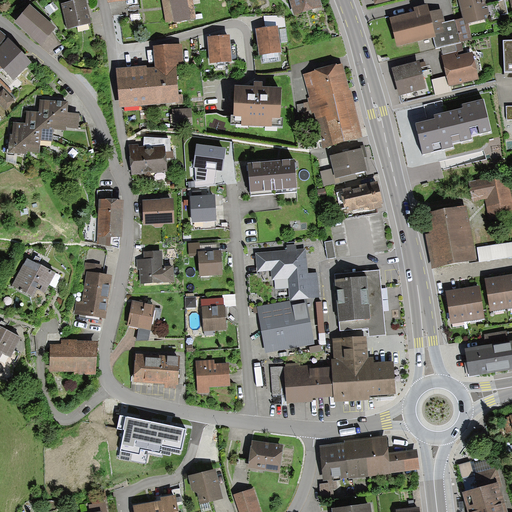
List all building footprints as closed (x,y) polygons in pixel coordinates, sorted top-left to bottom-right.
[(87,2),(86,0),(76,0),(61,3),(66,28),(91,23),(87,2)] [(142,0),(115,2),(116,15),(142,13),(142,0)] [(192,0),(162,0),(166,23),(196,17),(192,0)] [(289,0),(294,14),(322,5),(320,0),(289,0)] [(490,17),(485,0),(458,0),(463,18),(464,24),(468,23),(490,17)] [(504,0),(497,2),(501,15),(508,13),(504,0)] [(53,1),(45,8),(50,14),(58,8),(53,1)] [(55,26),(30,4),(15,21),(40,44),(55,26)] [(415,11),(390,17),(397,46),(434,37),(435,36),(429,12),(427,5),(414,8),(415,11)] [(441,9),(429,12),(435,36),(434,37),(436,48),(460,42),(455,20),(445,23),(441,9)] [(264,15),(266,28),(278,26),(278,28),(286,27),(284,16),(264,15)] [(455,20),(460,42),(472,39),(468,23),(464,24),(463,18),(455,20)] [(278,28),(278,26),(266,28),(255,29),(259,55),(264,54),(264,58),(278,56),(277,52),(282,51),(278,28)] [(32,62),(9,39),(0,48),(0,72),(0,73),(4,69),(14,80),(32,62)] [(229,63),(227,39),(208,41),(210,64),(229,63)] [(461,43),(442,47),(444,54),(458,51),(463,50),(461,43)] [(146,66),(116,68),(119,107),(175,103),(175,104),(184,104),(183,94),(179,94),(177,66),(183,65),(182,44),(155,46),(156,67),(146,68),(146,66)] [(444,54),(442,55),(447,76),(449,86),(450,85),(478,78),(472,52),(459,55),(458,51),(444,54)] [(419,61),(392,68),(399,95),(426,89),(419,61)] [(343,63),(302,74),(310,103),(313,115),(322,148),(363,137),(343,63)] [(449,86),(447,76),(432,79),(436,95),(452,91),(450,85),(449,86)] [(281,87),(262,87),(263,81),(253,81),(253,85),(235,85),(234,115),(230,114),(230,125),(282,127),(283,117),(280,117),(281,87)] [(4,89),(0,92),(0,103),(5,109),(14,101),(4,89)] [(490,130),(483,100),(463,105),(464,109),(435,115),(436,119),(416,124),(423,153),(452,146),(451,143),(471,138),(471,135),(490,130)] [(67,115),(68,104),(41,103),(40,114),(28,113),(27,125),(14,124),(13,137),(11,137),(10,154),(26,155),(26,152),(39,153),(39,141),(52,142),(52,130),(65,131),(66,127),(78,128),(79,116),(67,115)] [(313,115),(310,103),(297,105),(299,117),(313,115)] [(191,108),(173,110),(174,126),(193,125),(191,108)] [(145,137),(144,146),(146,146),(147,150),(154,149),(154,147),(165,146),(166,158),(174,157),(174,151),(171,151),(170,139),(145,137)] [(139,144),(129,145),(131,174),(167,172),(166,158),(165,146),(154,147),(154,149),(147,150),(146,146),(144,146),(139,147),(139,144)] [(225,148),(197,145),(194,167),(195,167),(196,186),(214,184),(217,169),(222,170),(225,148)] [(361,148),(330,155),(333,168),(335,178),(356,173),(367,171),(361,148)] [(294,159),(248,163),(251,196),(297,192),(294,159)] [(335,178),(333,168),(320,172),(323,187),(357,179),(356,173),(335,178)] [(505,179),(469,186),(472,201),(487,198),(491,220),(511,216),(505,179)] [(378,180),(341,190),(347,213),(369,207),(370,210),(382,207),(381,204),(384,204),(378,180)] [(99,200),(112,200),(112,190),(97,190),(97,200),(99,200)] [(216,195),(191,196),(192,222),(193,222),(193,229),(215,229),(215,221),(216,221),(216,195)] [(142,200),(143,224),(153,224),(155,227),(162,227),(164,224),(175,223),(174,198),(161,198),(161,199),(142,200)] [(122,237),(123,200),(112,200),(99,200),(97,243),(119,247),(119,237),(122,237)] [(462,210),(427,216),(436,266),(471,260),(462,210)] [(333,241),(325,242),(328,258),(335,257),(333,241)] [(189,256),(198,256),(198,252),(201,252),(200,242),(188,243),(189,256)] [(481,260),(511,257),(511,242),(480,246),(481,260)] [(307,249),(255,253),(257,272),(270,271),(271,279),(288,278),(290,299),(319,296),(317,273),(309,274),(307,249)] [(198,256),(200,276),(222,274),(221,250),(201,252),(198,252),(198,256)] [(138,270),(140,270),(141,284),(173,282),(173,267),(163,267),(162,251),(145,252),(145,259),(137,259),(138,270)] [(55,273),(28,259),(14,286),(32,295),(36,287),(45,292),(55,273)] [(105,318),(112,275),(101,273),(102,265),(85,263),(83,275),(86,276),(82,300),(78,299),(75,313),(105,318)] [(385,334),(379,270),(334,274),(340,331),(369,328),(370,335),(385,334)] [(511,280),(488,284),(492,309),(511,305),(511,280)] [(475,291),(448,296),(453,322),(480,318),(475,291)] [(196,297),(186,297),(186,307),(196,307),(196,297)] [(202,299),(202,306),(224,305),(223,298),(202,299)] [(307,299),(259,306),(265,351),(314,343),(307,299)] [(155,306),(133,302),(128,326),(139,328),(151,330),(155,306)] [(321,303),(316,303),(320,344),(325,343),(321,303)] [(224,305),(202,306),(203,331),(226,330),(225,305),(224,305)] [(0,326),(0,356),(2,352),(10,357),(20,338),(0,326)] [(149,340),(151,330),(139,328),(136,341),(149,340)] [(486,344),(467,347),(471,374),(511,367),(511,342),(508,343),(506,332),(484,335),(486,344)] [(331,339),(333,368),(334,396),(334,401),(370,400),(370,396),(395,394),(394,362),(374,363),(374,358),(368,358),(367,337),(339,339),(331,339)] [(62,340),(62,344),(50,344),(49,371),(73,372),(73,374),(97,375),(98,342),(76,342),(76,340),(62,340)] [(179,357),(136,354),(134,382),(165,384),(165,387),(175,388),(176,383),(178,384),(179,357)] [(215,360),(197,361),(198,393),(210,392),(209,388),(231,386),(230,363),(215,364),(215,360)] [(334,396),(333,368),(309,369),(309,366),(299,366),(299,363),(285,364),(285,367),(287,395),(287,402),(312,401),(312,397),(334,396)] [(272,396),(287,395),(285,367),(271,368),(272,396)] [(181,455),(186,430),(121,417),(118,430),(125,432),(119,459),(146,465),(148,454),(162,457),(163,455),(170,457),(171,453),(181,455)] [(386,437),(371,439),(373,456),(367,457),(369,475),(418,469),(416,451),(388,455),(386,437)] [(371,439),(344,443),(348,478),(369,475),(367,457),(373,456),(371,439)] [(282,445),(251,441),(248,467),(279,471),(282,445)] [(348,478),(344,443),(320,446),(325,481),(327,480),(334,479),(348,478)] [(223,498),(216,469),(188,475),(191,489),(197,492),(200,504),(223,498)] [(506,511),(494,471),(464,480),(472,511),(506,511)] [(336,489),(334,479),(327,480),(327,484),(318,485),(320,499),(329,498),(329,490),(336,489)] [(260,511),(253,489),(234,495),(239,511),(260,511)] [(176,511),(174,495),(162,497),(162,501),(164,511),(176,511)] [(164,511),(162,501),(148,503),(149,511),(164,511)] [(105,511),(104,503),(87,506),(88,511),(105,511)] [(134,511),(149,511),(148,503),(134,506),(134,511)]
